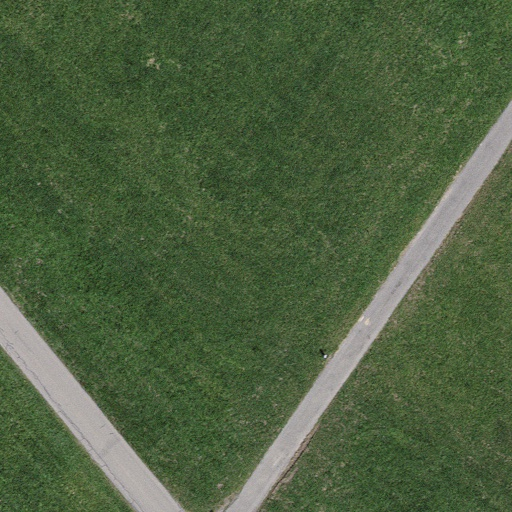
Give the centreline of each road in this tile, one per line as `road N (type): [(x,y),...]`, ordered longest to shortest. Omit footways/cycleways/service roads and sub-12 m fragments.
road 1 (track): [(511,144),(260,511)]
road 2 (unclassified): [(172,511),(0,302)]
